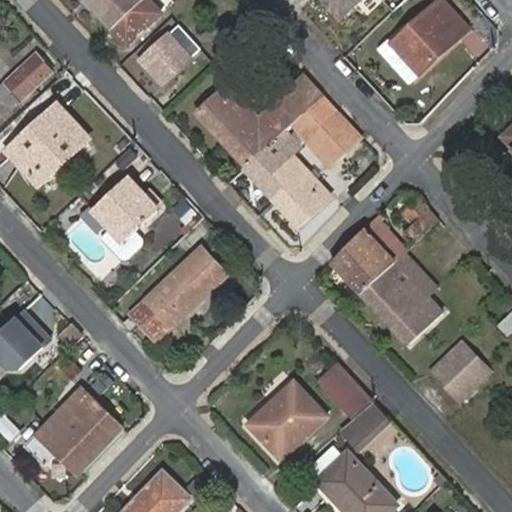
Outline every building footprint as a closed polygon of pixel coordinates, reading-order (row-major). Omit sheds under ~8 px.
[(167,15),(153,0),(87,0),(130,48),(167,15)] [(328,0),(350,24),(376,0),(328,0)] [(469,28),(444,0),(440,0),(394,43),(421,72),(469,28)] [(167,86),(195,61),(173,37),(145,63),(167,86)] [(55,71),(39,54),(0,89),(0,92),(15,108),(55,71)] [(0,72),(9,65),(0,55),(0,72)] [(326,97),(293,60),(274,78),(288,94),(292,91),(301,100),(296,104),(306,115),(326,97)] [(199,115),(248,168),(279,139),(231,86),(199,115)] [(326,97),(306,115),(300,121),(314,137),(339,112),(326,97)] [(60,105),(33,130),(36,133),(32,138),(29,134),(11,151),(42,184),(91,139),(60,105)] [(363,137),(339,112),(314,137),(336,161),(363,137)] [(300,121),(289,131),(304,146),(314,137),(300,121)] [(279,139),(248,168),(276,199),(292,185),(279,170),(294,156),(304,146),(289,131),(279,139)] [(292,185),(276,199),(300,225),(331,195),(294,156),(279,170),(292,185)] [(158,211),(156,209),(143,196),(126,179),(94,209),(110,226),(99,237),(122,260),(129,260),(143,246),(143,239),(136,232),(158,211)] [(143,196),(156,209),(163,203),(151,189),(143,196)] [(416,243),(441,220),(415,191),(390,214),(416,243)] [(189,206),(180,215),(189,224),(198,216),(189,206)] [(406,252),(374,219),(332,262),(362,293),(395,262),(404,254),(406,252)] [(227,277),(201,249),(148,301),(174,329),(227,277)] [(436,289),(404,254),(395,262),(427,297),(436,289)] [(427,297),(395,262),(362,293),(409,344),(443,314),(427,297)] [(162,341),(174,329),(148,301),(135,313),(162,341)] [(511,311),(500,327),(511,336),(511,311)] [(37,324),(25,312),(0,335),(0,357),(12,370),(21,370),(53,341),(42,330),(40,332),(34,326),(37,324)] [(61,339),(72,351),(84,339),(73,327),(61,339)] [(458,361),(469,351),(462,343),(450,353),(458,361)] [(489,372),(469,351),(458,361),(450,353),(432,370),(459,400),(489,372)] [(369,398),(337,364),(317,382),(349,417),(369,398)] [(324,417),(292,383),(247,425),(280,459),(324,417)] [(67,404),(109,445),(124,429),(82,390),(67,404)] [(371,402),(338,431),(354,448),(386,418),(371,402)] [(54,416),(97,458),(109,445),(67,404),(54,416)] [(0,428),(15,437),(22,424),(4,414),(0,422),(0,428)] [(82,474),(97,458),(54,416),(26,443),(49,466),(60,453),(82,474)] [(323,477),(328,472),(346,457),(335,446),(313,466),(323,477)] [(389,511),(397,505),(349,454),(346,457),(328,472),(323,477),(319,480),(348,511),(389,511)] [(177,511),(192,498),(165,472),(139,498),(141,500),(129,511),(177,511)]
